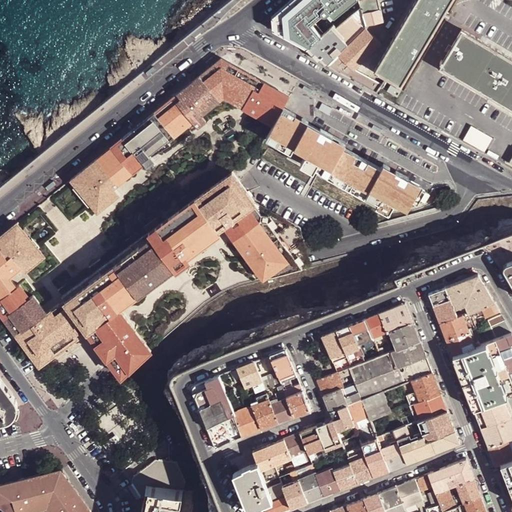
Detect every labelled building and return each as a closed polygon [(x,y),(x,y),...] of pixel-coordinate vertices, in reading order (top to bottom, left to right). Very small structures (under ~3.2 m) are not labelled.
[(285,39),(304,50),(311,44),(318,39),(308,26),(326,11),(336,20),(358,0),(303,0),(283,19),(285,39)] [(385,21),(379,0),(366,0),(361,1),(363,7),(368,25),(385,21)] [(388,49),(376,70),(383,74),(387,76),(402,85),(416,61),(418,58),(448,7),(450,4),(452,0),(417,0),(393,42),(391,43),(388,49)] [(412,0),(389,40),(393,42),(417,0),(412,0)] [(321,59),(326,65),(337,54),(365,28),(368,25),(363,7),(337,29),(335,26),(326,33),(318,39),(311,44),(312,45),(321,59)] [(511,109),(511,58),(502,53),(491,46),(482,40),(462,29),(440,66),(484,93),(499,102),(511,109)] [(381,45),(366,30),(339,56),(348,65),(354,71),(355,70),(381,45)] [(312,45),(309,48),(320,61),(321,59),(312,45)] [(326,65),(342,74),(348,65),(339,56),(337,54),(326,65)] [(224,99),(273,126),(290,96),(222,57),(70,181),(96,214),(119,195),(114,189),(224,99)] [(350,79),(360,84),(365,76),(357,72),(355,70),(354,71),(348,65),(342,74),(350,79)] [(360,84),(376,93),(381,86),(377,83),(365,76),(360,84)] [(309,122),(284,109),(268,137),(294,150),(297,144),(309,150),(304,159),(317,166),(319,164),(331,171),(330,173),(368,195),(369,192),(382,199),(380,202),(392,208),(398,199),(410,206),(414,199),(420,202),(423,197),(428,199),(433,190),(422,185),(423,183),(399,169),(397,171),(385,164),(382,169),(344,147),(347,142),(334,136),(335,134),(310,121),(309,122)] [(266,275),(313,263),(311,253),(302,225),(257,199),(234,168),(146,233),(149,238),(47,312),(33,295),(27,299),(16,286),(9,277),(21,268),(25,272),(46,256),(17,222),(0,236),(0,308),(37,359),(43,355),(46,361),(90,330),(118,369),(123,376),(208,299),(224,289),(237,283),(266,275)] [(511,260),(506,262),(505,264),(503,267),(504,270),(511,283),(511,260)] [(495,301),(478,273),(445,287),(454,309),(461,306),(465,305),(465,306),(467,312),(481,306),(495,301)] [(440,322),(457,316),(454,309),(445,287),(429,293),(435,310),(440,322)] [(500,311),(495,301),(481,306),(484,312),(486,318),(500,311)] [(414,322),(406,302),(380,312),(388,331),(389,331),(414,322)] [(484,312),(481,306),(467,312),(462,314),(469,330),(478,327),(474,316),(484,312)] [(380,312),(366,318),(373,338),(379,336),(384,333),(387,332),(388,331),(380,312)] [(469,330),(462,314),(461,314),(457,316),(440,322),(445,335),(453,355),(475,346),(472,341),(469,330)] [(373,338),(366,318),(351,323),(359,343),(366,340),(370,339),(373,338)] [(511,331),(511,330),(506,321),(483,330),(485,336),(487,341),(494,338),(511,331)] [(421,340),(414,322),(389,331),(395,346),(396,349),(421,340)] [(351,323),(337,329),(339,334),(346,352),(354,349),(355,351),(356,355),(363,352),(361,348),(359,343),(351,323)] [(337,329),(322,334),(324,338),(325,340),(332,358),(346,352),(339,334),(337,329)] [(511,331),(494,338),(511,381),(511,331)] [(487,341),(485,336),(472,341),(475,346),(480,344),(486,342),(487,341)] [(511,381),(494,338),(487,341),(486,342),(507,396),(511,393),(511,381)] [(423,345),(421,340),(396,349),(392,351),(398,367),(411,363),(427,356),(423,345)] [(507,396),(486,342),(480,344),(502,398),(503,397),(507,396)] [(502,398),(480,344),(475,346),(453,355),(457,365),(460,374),(468,393),(468,394),(474,409),(502,398)] [(389,345),(378,349),(380,355),(391,351),(390,348),(389,345)] [(286,348),(271,354),(278,372),(279,374),(295,369),(291,360),(286,348)] [(375,357),(372,350),(363,354),(366,361),(375,357)] [(398,367),(392,351),(391,351),(380,355),(377,356),(375,357),(366,361),(356,365),(352,366),(350,367),(354,376),(356,383),(360,393),(361,396),(364,395),(365,398),(385,391),(404,383),(398,367)] [(431,367),(427,356),(411,363),(417,378),(433,372),(431,367)] [(256,363),(255,360),(238,367),(243,380),(246,387),(253,384),(262,381),(261,378),(259,371),(256,363)] [(417,378),(411,363),(398,367),(404,383),(412,380),(417,378)] [(243,380),(238,367),(230,370),(236,383),(243,380)] [(299,379),(295,369),(279,374),(281,380),(282,383),(283,384),(283,385),(299,379)] [(338,374),(340,378),(349,374),(346,369),(338,372),(338,374)] [(279,374),(278,372),(270,375),(265,377),(261,378),(262,381),(265,388),(266,390),(277,386),(283,384),(282,383),(281,380),(279,374)] [(338,374),(338,372),(318,380),(321,388),(324,395),(341,389),(344,387),(343,386),(342,384),(340,378),(338,374)] [(437,380),(433,372),(417,378),(412,380),(417,392),(420,400),(441,392),(437,380)] [(220,374),(210,378),(202,381),(192,385),(195,392),(208,425),(222,419),(226,418),(235,414),(234,412),(222,379),(220,374)] [(15,398),(0,378),(0,422),(6,421),(9,419),(12,417),(14,414),(16,411),(17,408),(17,404),(16,401),(15,398)] [(265,388),(262,381),(253,384),(256,391),(265,388)] [(293,387),(285,391),(287,396),(296,392),(303,390),(301,384),(294,387),(293,387)] [(279,391),(275,393),(277,397),(278,400),(287,396),(285,391),(284,389),(279,391)] [(345,398),(341,389),(324,395),(327,403),(330,412),(346,406),(348,405),(345,398)] [(303,390),(296,392),(287,396),(295,416),(311,410),(307,399),(303,390)] [(369,416),(371,420),(390,412),(392,412),(385,391),(365,398),(363,399),(369,416)] [(420,400),(417,392),(409,396),(412,404),(414,403),(420,400)] [(420,400),(414,403),(418,412),(416,413),(419,421),(420,420),(448,410),(446,404),(443,396),(441,392),(420,400)] [(361,396),(360,393),(345,398),(348,405),(363,399),(361,396)] [(295,416),(287,396),(278,400),(274,401),(271,403),(278,422),(287,419),(295,416)] [(503,397),(502,398),(474,409),(477,416),(481,427),(511,415),(510,412),(510,411),(508,408),(503,397)] [(270,400),(269,398),(253,404),(253,405),(255,411),(262,428),(271,425),(278,422),(271,403),(270,400)] [(369,416),(363,399),(348,405),(346,406),(353,423),(357,421),(369,416)] [(255,411),(253,405),(234,412),(235,414),(237,419),(255,411)] [(353,423),(346,406),(330,412),(332,416),(333,419),(333,420),(338,431),(354,425),(353,423)] [(116,409),(90,429),(120,469),(142,452),(134,442),(148,432),(137,418),(133,421),(134,423),(121,432),(114,423),(122,417),(116,409)] [(450,414),(448,410),(420,420),(428,440),(428,441),(456,429),(454,425),(451,419),(450,414)] [(262,428),(255,411),(237,419),(243,436),(255,431),(262,428)] [(237,419),(235,414),(226,418),(229,424),(225,426),(230,441),(237,438),(243,436),(237,419)] [(511,415),(481,427),(484,434),(488,445),(507,438),(511,436),(511,415)] [(225,426),(222,419),(208,425),(210,432),(225,426)] [(338,431),(333,420),(325,423),(317,426),(323,444),(326,450),(343,444),(342,442),(339,435),(338,431)] [(415,445),(407,425),(397,429),(394,430),(399,442),(407,463),(413,460),(420,458),(415,445)] [(230,441),(225,426),(210,432),(216,447),(223,444),(230,441)] [(323,444),(317,426),(307,429),(300,432),(308,450),(313,448),(320,445),(323,444)] [(461,442),(456,429),(428,441),(433,452),(446,447),(461,442)] [(308,450),(300,432),(292,435),(284,439),(291,457),(303,452),(308,450)] [(491,452),(496,465),(501,463),(511,458),(511,450),(507,438),(488,445),(491,452)] [(291,457),(284,439),(275,442),(268,445),(273,458),(275,463),(291,457)] [(362,446),(363,449),(370,446),(367,439),(360,442),(362,445),(362,446)] [(426,441),(415,445),(420,458),(427,455),(433,452),(428,441),(428,440),(426,441)] [(363,449),(362,446),(352,450),(348,442),(343,444),(344,447),(345,450),(358,482),(368,478),(374,476),(366,455),(363,449)] [(407,463),(399,442),(382,448),(391,469),(400,466),(407,463)] [(326,450),(323,444),(320,445),(324,455),(325,458),(328,457),(327,454),(326,450)] [(381,444),(371,448),(373,452),(382,448),(381,445),(381,444)] [(273,458),(268,445),(261,448),(254,450),(258,462),(259,464),(264,477),(266,480),(267,481),(275,478),(280,476),(275,464),(275,463),(273,458)] [(363,449),(366,455),(373,452),(371,448),(370,446),(363,449)] [(317,457),(313,448),(308,450),(312,460),(317,458),(317,457)] [(391,469),(382,448),(373,452),(366,455),(374,476),(384,472),(391,469)] [(312,460),(308,450),(303,452),(308,465),(313,463),(312,460)] [(358,482),(345,450),(342,451),(338,453),(328,457),(341,488),(351,484),(358,482)] [(341,488),(328,457),(325,458),(321,460),(318,461),(313,463),(316,472),(325,494),(335,491),(341,488)] [(471,467),(467,458),(451,464),(454,472),(458,483),(474,476),(471,467)] [(511,458),(501,463),(505,474),(511,491),(511,458)] [(301,468),(297,459),(293,461),(294,464),(296,470),(301,468)] [(182,493),(183,494),(185,486),(175,466),(153,462),(134,475),(132,484),(142,498),(147,499),(150,487),(182,493)] [(259,464),(258,462),(257,462),(235,471),(251,511),(265,505),(274,501),(266,480),(264,477),(259,464)] [(308,465),(306,466),(309,475),(316,472),(313,463),(308,465)] [(286,467),(288,473),(291,471),(296,470),(294,464),(286,467)] [(454,472),(451,464),(449,464),(443,467),(446,475),(454,472)] [(309,475),(306,466),(301,468),(296,470),(298,475),(300,478),(309,475)] [(446,475),(443,467),(429,472),(435,488),(436,491),(448,486),(450,485),(450,483),(446,475)] [(86,511),(90,509),(61,469),(0,484),(0,505),(7,511),(35,511),(35,508),(38,507),(38,504),(40,504),(41,504),(45,505),(53,506),(54,509),(51,511),(50,511),(86,511)] [(325,494),(316,472),(309,475),(300,478),(302,483),(309,501),(319,497),(325,494)] [(435,488),(429,472),(422,475),(416,478),(422,493),(435,488)] [(292,482),(288,473),(280,476),(284,485),(289,483),(292,482)] [(477,484),(474,476),(458,483),(457,483),(460,493),(464,503),(465,502),(482,496),(477,484)] [(422,493),(416,478),(406,482),(396,485),(404,506),(419,500),(424,498),(422,493)] [(309,501),(302,483),(291,487),(285,489),(288,496),(292,507),(302,503),(309,501)] [(389,488),(379,492),(387,511),(406,511),(404,506),(396,485),(389,488)] [(449,489),(448,486),(436,491),(440,502),(444,510),(455,506),(453,501),(449,489)] [(177,511),(182,493),(150,487),(147,499),(144,511),(177,511)] [(440,502),(436,491),(428,494),(433,505),(440,502)] [(387,511),(379,492),(370,495),(364,498),(369,511),(387,511)] [(183,494),(182,493),(177,511),(196,511),(194,495),(183,494)] [(464,503),(460,493),(454,496),(456,500),(458,505),(464,503)] [(292,507),(288,496),(274,501),(265,505),(267,511),(279,511),(281,511),(292,507)] [(488,511),(486,506),(482,496),(465,502),(468,511),(488,511)] [(369,511),(364,498),(354,502),(347,504),(350,511),(369,511)] [(424,498),(419,500),(423,511),(428,510),(427,507),(425,503),(424,498)] [(444,511),(444,510),(440,502),(433,505),(427,507),(428,510),(428,511),(444,511)] [(465,502),(464,503),(458,505),(461,511),(466,511),(468,511),(465,502)]
